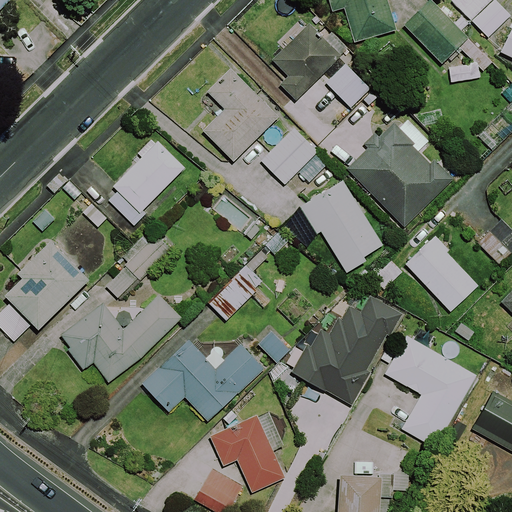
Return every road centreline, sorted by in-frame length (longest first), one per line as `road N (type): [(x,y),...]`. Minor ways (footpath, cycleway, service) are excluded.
road 1 (residential): [(177,0),(0,176)]
road 2 (residential): [(0,408),(136,511)]
road 3 (unknown): [(315,511),(374,396)]
